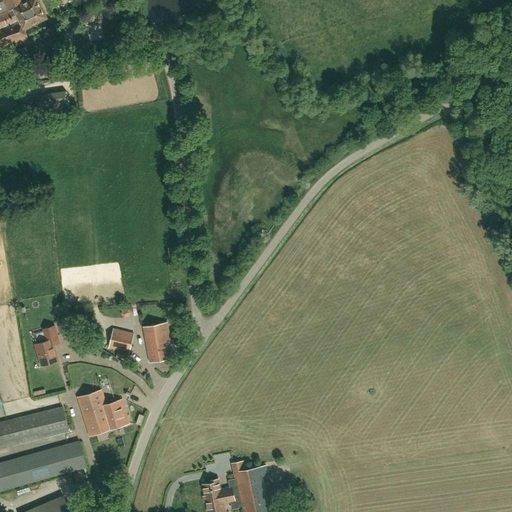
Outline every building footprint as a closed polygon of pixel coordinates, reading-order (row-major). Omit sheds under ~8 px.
[(0,0),(0,50),(19,43),(19,42),(28,38),(24,26),(45,16),(37,0),(25,0),(24,0),(0,0)] [(26,47),(7,53),(12,66),(30,60),(26,47)] [(40,97),(42,115),(67,112),(65,94),(64,91),(39,94),(40,97)] [(170,256),(181,255),(181,246),(169,247),(170,256)] [(104,331),(91,322),(85,330),(98,339),(104,331)] [(174,357),(171,339),(168,322),(144,326),(150,361),(174,357)] [(61,342),(59,337),(56,325),(45,328),(48,340),(37,343),(43,365),(59,360),(54,343),(61,342)] [(128,358),(129,352),(134,333),(114,328),(109,347),(119,349),(117,356),(128,358)] [(130,422),(124,399),(108,403),(104,389),(80,396),(91,434),(96,432),(110,428),(125,424),(130,422)] [(0,447),(70,430),(64,406),(0,421),(0,447)] [(0,489),(0,491),(88,466),(80,440),(0,462),(0,489)] [(234,471),(236,478),(237,485),(231,487),(221,489),(219,478),(211,480),(211,482),(203,484),(205,495),(206,495),(207,499),(206,499),(206,500),(209,511),(217,510),(217,511),(226,510),(224,502),(231,500),(240,498),(241,501),(243,501),(244,505),(245,511),(276,511),(266,464),(246,468),(234,471)] [(71,511),(64,494),(21,511),(71,511)]
